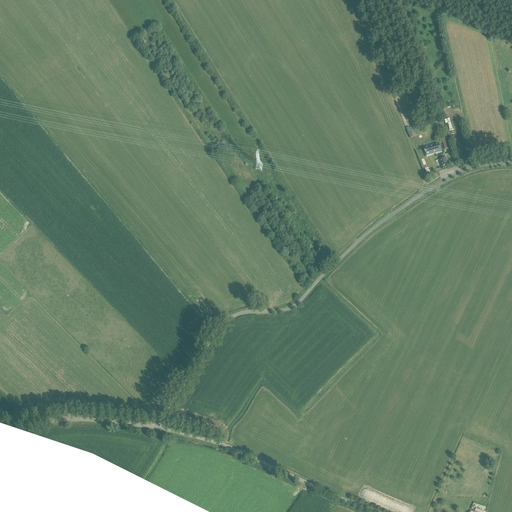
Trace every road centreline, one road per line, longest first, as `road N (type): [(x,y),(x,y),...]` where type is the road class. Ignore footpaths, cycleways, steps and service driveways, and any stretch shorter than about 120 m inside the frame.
road 1 (unclassified): [(157,427),(225,321),(291,307),(428,189),(465,170),(511,163)]
road 2 (unclassified): [(157,427),(226,446),(372,511)]
road 3 (unclassified): [(0,431),(75,419),(157,427)]
